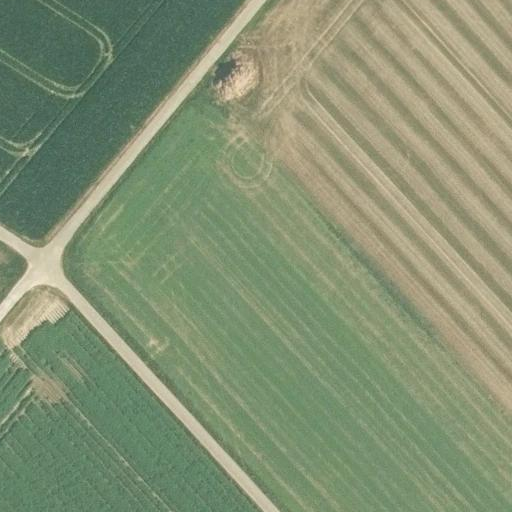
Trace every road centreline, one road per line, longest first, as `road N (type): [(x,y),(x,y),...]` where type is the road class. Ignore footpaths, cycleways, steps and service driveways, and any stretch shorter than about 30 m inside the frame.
road 1 (track): [(261,0),(0,314)]
road 2 (track): [(273,511),(43,266),(0,238)]
